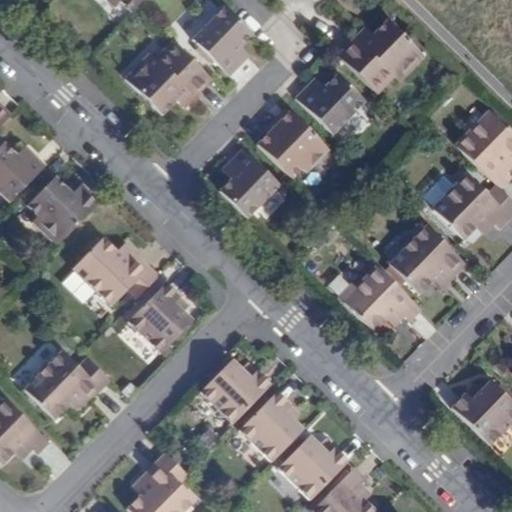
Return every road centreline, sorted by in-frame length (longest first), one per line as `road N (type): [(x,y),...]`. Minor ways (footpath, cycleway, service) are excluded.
road 1 (residential): [(259,289),(0,36)]
road 2 (residential): [(481,511),(259,289)]
road 3 (residential): [(259,289),(43,511)]
